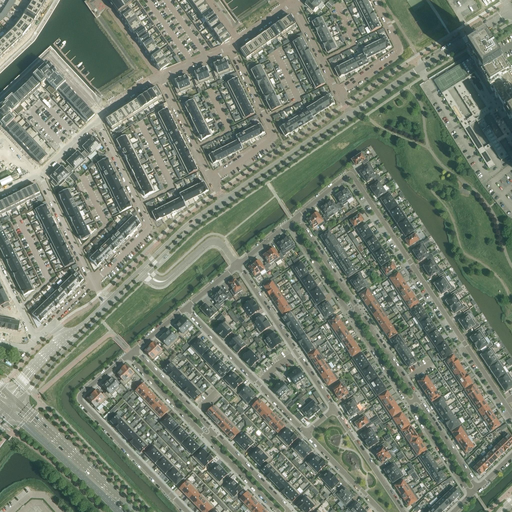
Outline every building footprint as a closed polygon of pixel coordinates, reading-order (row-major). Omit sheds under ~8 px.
[(37,0),(32,0),(31,3),(42,9),(44,4),(37,0)] [(109,0),(114,6),(113,7),(117,14),(118,13),(129,5),(131,4),(128,0),(109,0)] [(202,0),(195,0),(190,4),(193,10),(204,2),(202,0)] [(318,8),(310,0),(305,5),(309,8),(306,10),(311,15),(318,8)] [(204,2),(193,10),(197,15),(207,7),(204,2)] [(362,12),(371,7),(368,2),(359,7),(362,12)] [(31,3),(29,7),(39,13),(42,9),(31,3)] [(129,6),(118,13),(122,17),(132,10),(129,6)] [(29,7),(26,12),(36,18),(39,13),(29,7)] [(207,7),(197,15),(201,20),(203,19),(211,12),(207,7)] [(362,18),(373,12),(371,7),(362,12),(359,13),(362,18)] [(132,10),(122,17),(125,22),(135,14),(132,10)] [(26,12),(23,16),(33,23),(36,18),(26,12)] [(211,12),(203,19),(206,23),(214,17),(211,12)] [(376,17),(373,12),(362,18),(363,18),(366,22),(376,17)] [(135,14),(125,22),(128,26),(138,19),(135,14)] [(289,15),(284,19),(292,30),(291,29),(296,25),(289,15)] [(23,16),(20,21),(30,27),(33,23),(23,16)] [(214,17),(206,23),(209,27),(217,21),(214,17)] [(378,22),(376,17),(366,22),(368,28),(378,22)] [(324,24),(321,18),(312,23),(315,28),(324,24)] [(138,19),(128,26),(131,31),(142,23),(138,19)] [(284,19),(279,22),(287,33),(292,30),(284,19)] [(20,21),(17,25),(26,33),(30,27),(20,21)] [(209,27),(207,29),(211,34),(212,32),(221,26),(217,21),(209,27)] [(279,22),(274,26),(282,37),(287,33),(279,22)] [(381,28),(378,22),(368,28),(371,33),(381,28)] [(142,23),(131,31),(134,35),(143,29),(145,28),(142,23)] [(328,28),(325,23),(324,24),(315,28),(318,33),(328,28)] [(14,29),(22,38),(26,33),(17,25),(14,29)] [(221,26),(212,32),(215,36),(224,30),(221,26)] [(274,26),(269,29),(276,39),(281,36),(282,37),(274,26)] [(330,33),(328,28),(318,33),(320,38),(330,33)] [(14,29),(10,33),(18,42),(22,38),(14,29)] [(143,29),(134,35),(137,40),(146,34),(143,29)] [(269,29),(265,33),(271,43),(276,39),(269,29)] [(224,30),(215,36),(218,40),(226,34),(224,30)] [(10,33),(6,37),(14,45),(18,42),(10,33)] [(218,40),(217,40),(220,46),(224,43),(225,44),(229,42),(228,41),(231,39),(227,33),(226,34),(218,40)] [(265,33),(260,36),(266,46),(267,46),(266,45),(270,42),(271,43),(265,33)] [(323,43),(334,38),(333,38),(330,33),(320,38),(323,43)] [(146,34),(137,40),(140,44),(149,38),(146,34)] [(149,38),(140,44),(144,49),(153,42),(154,41),(151,36),(149,38)] [(260,36),(255,40),(262,51),(263,50),(262,49),(266,46),(260,36)] [(391,48),(385,36),(382,38),(380,39),(386,50),(391,48)] [(6,37),(2,40),(10,49),(14,45),(6,37)] [(54,44),(55,46),(63,39),(61,37),(58,39),(54,44)] [(302,38),(291,43),(294,48),(304,43),(302,38)] [(325,48),(336,43),(334,38),(323,43),(325,48)] [(63,39),(55,46),(57,48),(58,48),(63,44),(66,42),(63,39)] [(386,50),(380,39),(376,41),(377,43),(381,52),(386,50)] [(0,42),(0,46),(6,53),(10,49),(2,40),(0,42)] [(255,40),(250,43),(257,54),(262,51),(255,40)] [(59,49),(59,50),(60,52),(68,45),(66,42),(63,45),(59,49)] [(153,42),(144,49),(147,54),(156,47),(157,47),(153,42)] [(488,42),(478,48),(470,53),(511,119),(511,81),(508,76),(510,76),(488,42)] [(250,43),(245,47),(252,57),(257,54),(250,43)] [(304,43),(294,48),(297,54),(307,48),(304,43)] [(328,54),(339,48),(336,43),(325,48),(328,54)] [(377,43),(372,46),(376,55),(381,52),(377,43)] [(68,45),(60,52),(62,54),(63,54),(68,49),(70,47),(68,45)] [(372,46),(371,45),(366,47),(372,57),(376,55),(372,46)] [(64,54),(63,55),(65,57),(73,50),(71,47),(68,50),(64,54)] [(156,47),(147,54),(150,58),(159,52),(156,47)] [(245,47),(240,50),(246,59),(251,56),(252,58),(252,57),(245,47)] [(372,57),(366,47),(362,49),(369,64),(367,59),(372,57)] [(307,48),(297,54),(299,58),(298,59),(309,54),(307,48)] [(369,64),(362,49),(361,49),(363,54),(359,56),(364,66),(369,64)] [(73,50),(65,57),(67,59),(68,59),(73,55),(75,52),(73,50)] [(159,52),(150,58),(153,62),(162,56),(159,52)] [(68,60),(70,62),(78,55),(76,53),(73,55),(68,60)] [(309,54),(298,59),(301,64),(312,59),(309,54)] [(78,55),(70,62),(72,64),(73,64),(77,61),(80,58),(78,55)] [(162,56),(153,62),(156,66),(165,60),(162,56)] [(364,66),(359,56),(354,58),(355,60),(359,69),(364,66)] [(156,66),(159,71),(162,69),(163,70),(167,69),(166,67),(170,64),(167,58),(165,60),(156,66)] [(73,65),(73,66),(75,68),(82,62),(79,59),(73,65)] [(312,59),(301,64),(303,69),(314,64),(312,59)] [(219,62),(224,74),(233,71),(230,65),(227,66),(225,60),(219,62)] [(354,71),(359,69),(355,60),(350,62),(354,71)] [(82,62),(75,68),(77,70),(78,70),(82,66),(84,64),(82,62)] [(214,64),(213,64),(216,71),(213,72),(216,78),(224,74),(219,62),(214,64)] [(345,64),(344,62),(339,65),(345,76),(350,74),(345,64)] [(350,74),(354,71),(350,62),(345,64),(350,74)] [(44,66),(32,77),(41,86),(46,81),(50,86),(46,90),(52,96),(56,92),(64,84),(65,83),(58,76),(57,77),(55,74),(56,73),(48,64),(45,67),(44,66)] [(314,64),(303,69),(306,75),(317,69),(314,64)] [(79,70),(79,71),(81,74),(87,68),(84,65),(83,67),(79,70)] [(261,65),(251,70),(253,76),(265,70),(264,70),(263,70),(261,65)] [(345,76),(339,65),(337,66),(334,67),(340,78),(345,76)] [(87,68),(81,74),(83,76),(84,76),(88,72),(89,70),(87,68)] [(204,68),(200,70),(205,82),(213,79),(211,73),(208,74),(207,71),(205,68),(204,68)] [(317,69),(306,75),(308,80),(319,74),(317,69)] [(194,73),(195,76),(197,79),(196,79),(194,80),(196,86),(205,82),(200,70),(199,70),(194,73)] [(265,70),(253,76),(256,81),(267,75),(265,70)] [(84,76),(84,77),(86,79),(92,73),(90,71),(88,72),(84,76)] [(92,73),(86,79),(88,82),(89,82),(93,78),(95,76),(92,73)] [(319,74),(308,80),(311,85),(322,79),(319,74)] [(267,75),(256,81),(258,86),(270,80),(267,75)] [(180,78),(185,91),(194,87),(192,81),(189,82),(189,83),(187,79),(186,76),(180,78)] [(33,78),(29,82),(37,90),(42,86),(41,86),(32,77),(33,78)] [(90,82),(89,83),(92,85),(98,80),(95,77),(90,82)] [(175,81),(174,81),(176,84),(177,87),(174,89),(177,94),(185,91),(180,78),(175,80),(175,81)] [(233,80),(225,84),(228,89),(239,84),(236,78),(233,80)] [(322,79),(311,85),(312,85),(314,90),(325,84),(322,79)] [(270,80),(258,86),(261,91),(272,85),(270,80)] [(29,82),(24,86),(33,95),(37,90),(29,82)] [(64,84),(56,92),(60,96),(68,88),(64,84)] [(239,84),(228,89),(230,94),(241,89),(239,84)] [(272,85),(261,91),(263,96),(275,90),(272,85)] [(24,86),(21,89),(29,98),(33,95),(24,86)] [(156,87),(151,90),(158,101),(163,98),(156,87)] [(68,88),(60,96),(63,100),(72,92),(68,88)] [(21,89),(17,93),(25,102),(29,98),(21,89)] [(241,89),(230,94),(233,99),(244,94),(241,89)] [(151,90),(146,94),(153,104),(158,101),(151,90)] [(263,96),(266,101),(276,96),(274,91),(275,91),(275,90),(263,96)] [(72,92),(63,100),(64,99),(68,103),(67,104),(76,96),(72,92)] [(17,93),(12,97),(21,106),(25,102),(17,93)] [(328,93),(323,96),(330,107),(335,104),(328,93)] [(146,94),(141,97),(148,108),(153,104),(146,94)] [(244,94),(233,99),(235,105),(246,99),(244,94)] [(2,105),(0,106),(0,123),(5,129),(6,128),(13,122),(14,120),(10,115),(14,111),(18,115),(24,109),(21,106),(12,97),(11,96),(4,103),(5,104),(3,106),(2,105)] [(76,96),(67,104),(71,108),(80,100),(76,96)] [(276,96),(266,101),(268,106),(280,101),(280,100),(279,101),(276,96)] [(324,99),(320,101),(325,110),(330,107),(323,96),(324,99)] [(141,97),(136,100),(143,111),(148,108),(141,97)] [(195,99),(184,105),(186,110),(197,104),(195,99)] [(246,99),(235,105),(238,110),(249,104),(246,99)] [(80,100),(71,108),(75,112),(83,104),(80,100)] [(136,100),(131,103),(138,114),(143,111),(136,100)] [(280,101),(268,106),(271,112),(282,106),(280,101)] [(320,101),(315,104),(321,113),(325,110),(320,101)] [(131,103),(126,106),(133,117),(138,114),(131,103)] [(83,104),(75,112),(78,116),(87,108),(83,104)] [(197,104),(186,110),(189,115),(200,110),(197,104)] [(249,104),(238,110),(240,115),(251,109),(249,104)] [(315,104),(311,107),(316,115),(321,113),(315,104)] [(126,106),(121,110),(127,119),(128,120),(133,117),(126,106)] [(311,107),(306,109),(307,111),(307,112),(307,111),(311,118),(312,118),(316,115),(311,107)] [(87,108),(78,116),(82,120),(91,112),(87,108)] [(167,109),(157,114),(159,119),(169,114),(167,109)] [(251,109),(240,115),(243,120),(254,115),(251,109)] [(121,110),(116,113),(122,123),(127,119),(121,110)] [(200,110),(189,115),(191,120),(202,115),(200,110)] [(307,111),(302,113),(308,123),(313,120),(312,118),(311,118),(307,111),(307,112),(307,111)] [(91,112),(82,120),(86,124),(94,116),(91,112)] [(301,112),(297,114),(303,126),(308,123),(302,113),(301,112)] [(116,113),(110,116),(118,127),(123,124),(122,123),(116,113)] [(159,119),(158,120),(161,125),(172,119),(169,114),(159,119)] [(297,114),(292,117),(293,119),(299,128),(303,126),(297,114)] [(202,115),(191,120),(194,125),(205,120),(202,115)] [(110,116),(105,120),(112,131),(118,127),(110,116)] [(172,119),(161,125),(163,130),(174,125),(172,119)] [(288,120),(294,131),(299,128),(293,119),(288,121),(288,120)] [(205,120),(194,125),(196,130),(207,125),(205,120)] [(288,120),(283,123),(289,134),(294,131),(288,120)] [(13,122),(6,128),(9,132),(16,126),(13,122)] [(259,123),(254,125),(259,136),(264,133),(259,123)] [(283,123),(278,126),(285,137),(289,134),(283,123)] [(16,126),(9,132),(14,136),(22,128),(18,124),(16,126)] [(174,125),(163,130),(166,135),(177,130),(174,125)] [(207,125),(196,130),(199,135),(199,136),(210,130),(207,125)] [(255,127),(250,130),(254,138),(259,136),(254,125),(255,127)] [(22,128),(14,136),(17,140),(26,132),(22,128)] [(177,130),(166,135),(169,141),(171,139),(180,135),(177,130)] [(210,130),(199,136),(201,141),(211,136),(209,131),(210,130)] [(245,131),(250,141),(254,138),(250,130),(245,132),(245,131)] [(245,131),(240,133),(245,143),(250,141),(245,131)] [(26,132),(17,140),(20,144),(29,136),(26,132)] [(240,135),(236,137),(242,150),(240,145),(245,143),(240,133),(240,134),(240,135)] [(127,135),(116,140),(119,145),(130,140),(127,135)] [(180,135),(171,139),(173,144),(182,140),(180,135)] [(29,136),(20,144),(24,148),(33,140),(29,136)] [(89,141),(88,142),(95,150),(101,145),(98,142),(99,141),(96,139),(96,140),(93,137),(89,141)] [(236,139),(232,141),(237,152),(242,150),(236,137),(235,137),(236,139)] [(33,140),(24,148),(28,152),(37,144),(33,140)] [(130,140),(119,145),(121,151),(132,145),(130,140)] [(173,144),(171,145),(174,150),(184,145),(182,140),(173,144)] [(232,141),(227,144),(232,155),(233,155),(237,152),(232,141)] [(86,143),(82,147),(85,151),(83,153),(88,157),(91,160),(97,154),(95,152),(96,151),(95,150),(88,142),(86,143)] [(37,144),(28,152),(31,156),(40,147),(37,144)] [(227,145),(223,147),(228,157),(232,155),(227,144),(227,145)] [(132,145),(121,151),(124,156),(135,150),(132,145)] [(184,145),(174,150),(176,156),(187,150),(184,145)] [(40,147),(31,156),(35,159),(44,151),(40,147)] [(223,148),(218,151),(223,160),(228,157),(223,147),(222,147),(223,148)] [(135,150),(124,156),(127,161),(137,156),(135,150)] [(187,150),(176,156),(179,161),(190,155),(187,150)] [(44,151),(35,159),(39,164),(48,155),(44,151)] [(214,153),(218,162),(223,160),(218,151),(214,153)] [(73,156),(72,157),(80,166),(86,161),(85,160),(88,157),(83,153),(80,155),(77,152),(73,156)] [(214,153),(208,156),(213,165),(213,164),(218,162),(214,153)] [(361,154),(352,161),(356,166),(359,164),(362,163),(364,165),(369,162),(367,159),(365,160),(361,154)] [(101,162),(96,164),(98,169),(109,163),(107,159),(105,155),(99,158),(101,162)] [(190,155),(179,161),(181,166),(192,161),(190,155)] [(137,156),(127,161),(129,166),(138,162),(140,161),(137,156)] [(70,158),(66,162),(69,166),(67,168),(71,172),(74,170),(75,171),(80,166),(72,157),(71,158),(70,158)] [(192,161),(181,166),(184,171),(186,170),(195,166),(192,161)] [(138,162),(129,166),(131,171),(140,167),(138,162)] [(109,163),(98,169),(100,174),(112,168),(109,163)] [(366,169),(360,173),(364,178),(363,178),(374,171),(371,166),(370,163),(364,166),(366,169)] [(140,167),(131,171),(134,176),(145,171),(142,165),(140,167)] [(195,166),(186,170),(189,175),(197,171),(195,166)] [(57,171),(56,172),(65,181),(72,174),(71,172),(67,168),(64,170),(61,167),(57,171)] [(100,174),(102,179),(114,173),(112,168),(100,174)] [(145,171),(134,176),(137,181),(147,176),(145,171)] [(374,171),(363,178),(364,178),(365,181),(366,182),(366,181),(367,183),(373,179),(375,182),(380,178),(378,175),(378,176),(374,171)] [(55,173),(50,177),(53,180),(51,183),(55,187),(58,185),(59,187),(65,181),(56,172),(54,173),(55,173)] [(114,173),(102,179),(105,184),(117,178),(114,173)] [(147,176),(137,181),(139,187),(150,181),(147,176)] [(117,178),(105,184),(107,189),(119,183),(117,178)] [(380,178),(375,182),(376,184),(371,188),(374,193),(374,194),(383,188),(379,183),(382,181),(380,178)] [(150,181),(139,187),(142,192),(153,186),(150,181)] [(119,183),(107,189),(108,189),(110,193),(121,188),(119,183)] [(198,183),(192,185),(193,188),(198,196),(203,194),(199,185),(198,183)] [(204,183),(199,185),(203,194),(208,191),(204,183)] [(35,185),(30,188),(35,198),(40,196),(35,185)] [(153,186),(142,192),(144,197),(153,193),(155,191),(153,186)] [(383,188),(374,194),(376,197),(377,197),(378,199),(384,194),(386,197),(390,194),(391,194),(386,186),(383,188)] [(30,188),(25,190),(30,200),(30,201),(35,198),(30,188)] [(110,193),(110,194),(112,198),(124,192),(121,188),(110,193)] [(188,188),(183,190),(188,201),(194,199),(189,190),(188,188)] [(193,188),(189,190),(194,199),(198,196),(193,188)] [(69,189),(58,195),(60,199),(71,193),(69,189)] [(342,193),(347,201),(353,198),(351,195),(349,192),(349,191),(348,192),(347,189),(342,193)] [(25,190),(21,192),(26,202),(30,200),(25,190)] [(183,190),(178,193),(180,196),(185,207),(186,207),(184,203),(188,201),(183,190)] [(21,192),(16,195),(21,205),(26,203),(26,202),(21,192)] [(124,192),(112,198),(112,199),(114,198),(116,202),(126,197),(124,192)] [(338,195),(336,196),(341,202),(338,204),(341,210),(344,207),(343,206),(348,203),(347,201),(342,193),(342,192),(341,193),(338,194),(338,195)] [(71,193),(60,199),(62,204),(72,199),(70,195),(71,194),(71,193)] [(390,194),(386,197),(381,200),(383,203),(383,204),(383,203),(385,206),(394,201),(390,194)] [(16,195),(11,197),(16,208),(21,205),(16,195)] [(180,196),(175,199),(180,210),(185,207),(180,196)] [(11,197),(6,200),(11,210),(16,208),(11,197)] [(126,197),(116,202),(119,207),(129,202),(126,197)] [(72,199),(62,204),(64,208),(74,203),(72,199)] [(175,199),(170,201),(176,212),(180,210),(175,199)] [(6,200),(1,202),(6,213),(11,210),(6,200)] [(170,201),(165,203),(171,214),(176,212),(170,201)] [(327,205),(334,215),(339,212),(341,214),(343,213),(341,210),(338,204),(335,206),(332,201),(327,205)] [(394,201),(385,206),(387,210),(388,210),(389,212),(389,213),(400,206),(399,206),(398,207),(394,201)] [(119,207),(117,208),(119,213),(131,207),(129,202),(119,207)] [(74,203),(64,208),(67,213),(76,208),(74,203)] [(165,203),(160,206),(166,217),(171,214),(165,203)] [(323,207),(322,208),(326,214),(323,216),(324,218),(327,222),(330,219),(329,219),(334,215),(327,205),(327,204),(326,205),(324,206),(323,207)] [(38,208),(34,211),(36,216),(38,215),(48,210),(45,205),(42,207),(40,208),(38,208)] [(160,206),(156,208),(161,219),(166,217),(160,206)] [(400,206),(389,213),(390,213),(391,215),(391,216),(393,219),(404,212),(400,206)] [(76,208),(67,213),(69,217),(80,212),(78,207),(76,208)] [(156,208),(151,211),(156,222),(161,219),(156,208)] [(48,210),(38,215),(40,219),(50,215),(48,210)] [(80,212),(69,217),(71,222),(81,217),(79,213),(81,212),(80,212)] [(404,212),(393,219),(395,222),(396,222),(397,224),(397,225),(406,219),(402,213),(404,212)] [(318,213),(313,217),(318,225),(318,226),(320,228),(325,224),(325,225),(328,223),(327,222),(324,218),(322,219),(318,213)] [(40,219),(38,220),(41,226),(43,225),(53,220),(50,215),(40,219)] [(131,215),(128,219),(137,228),(141,225),(138,222),(139,221),(136,219),(131,215)] [(360,215),(351,221),(354,227),(352,228),(355,231),(357,230),(360,228),(358,225),(361,223),(360,223),(364,221),(360,215)] [(308,219),(307,220),(309,223),(311,226),(313,229),(318,226),(318,225),(313,217),(312,217),(311,216),(308,219)] [(81,217),(71,222),(74,227),(83,222),(81,217)] [(128,219),(124,223),(133,232),(137,228),(128,219)] [(406,219),(397,225),(398,225),(402,231),(410,225),(406,219)] [(53,220),(43,225),(45,229),(55,224),(53,220)] [(83,222),(74,227),(76,231),(86,226),(83,222)] [(124,223),(119,227),(120,227),(129,236),(133,232),(124,223)] [(55,224),(45,229),(47,234),(57,229),(55,224)] [(367,226),(366,224),(360,228),(357,230),(361,236),(370,230),(368,227),(367,226)] [(410,225),(402,231),(406,237),(410,234),(414,231),(410,225)] [(86,226),(76,231),(78,236),(88,231),(86,226)] [(120,227),(116,230),(125,240),(129,236),(120,227)] [(47,234),(45,235),(48,240),(50,239),(60,234),(57,229),(47,234)] [(116,230),(112,234),(121,244),(125,240),(116,230)] [(372,233),(370,230),(361,236),(365,242),(374,236),(372,234),(372,233)] [(88,231),(78,236),(81,241),(90,236),(88,231)] [(415,231),(414,231),(410,234),(412,237),(409,239),(406,241),(410,247),(419,240),(415,235),(417,234),(415,231)] [(322,236),(321,237),(323,240),(324,242),(334,235),(332,236),(329,232),(328,233),(322,236)] [(60,234),(50,239),(52,244),(62,239),(60,234)] [(112,234),(108,238),(117,248),(121,244),(112,234)] [(6,236),(0,238),(0,245),(8,241),(10,240),(8,235),(6,236)] [(334,235),(324,242),(325,244),(327,246),(337,240),(334,235)] [(375,236),(374,236),(365,242),(369,248),(378,242),(376,239),(376,238),(375,238),(374,236),(375,236)] [(284,240),(283,241),(291,251),(296,248),(293,243),(293,242),(293,243),(291,240),(291,239),(290,240),(289,237),(284,240)] [(108,238),(104,242),(113,252),(117,248),(108,238)] [(52,244),(50,245),(53,250),(64,244),(62,239),(52,244)] [(280,243),(278,244),(282,250),(280,252),(281,254),(283,257),(286,255),(286,254),(291,251),(283,241),(284,240),(283,240),(283,241),(280,242),(280,243)] [(337,240),(327,246),(329,249),(330,251),(340,244),(337,240)] [(8,241),(0,245),(0,249),(0,250),(10,245),(8,241)] [(104,242),(100,246),(109,256),(113,252),(104,242)] [(369,248),(373,254),(382,248),(380,246),(381,246),(380,245),(378,242),(369,248)] [(413,252),(417,257),(427,250),(424,245),(423,242),(417,245),(419,248),(413,252)] [(64,244),(53,250),(55,255),(67,249),(64,244)] [(340,244),(330,251),(331,253),(333,255),(343,249),(340,244)] [(10,245),(0,250),(3,255),(12,250),(10,245)] [(100,246),(95,250),(97,252),(105,259),(109,256),(100,246)] [(373,254),(371,255),(375,262),(377,260),(386,254),(384,251),(384,250),(383,251),(382,249),(383,248),(382,248),(373,254)] [(67,249),(55,255),(58,260),(58,259),(69,254),(67,249)] [(274,249),(269,252),(276,263),(281,260),(281,261),(284,259),(283,257),(281,254),(278,255),(274,249)] [(343,249),(333,255),(336,260),(346,253),(343,249)] [(12,250),(3,255),(5,259),(15,254),(12,250)] [(417,257),(416,257),(417,258),(418,260),(419,261),(420,262),(426,258),(428,261),(433,258),(433,257),(431,254),(430,255),(427,250),(417,257)] [(97,252),(93,255),(101,263),(105,259),(97,252)] [(269,252),(264,256),(266,259),(267,262),(268,262),(265,264),(266,265),(268,269),(272,267),(270,265),(275,262),(276,264),(276,263),(269,252)] [(15,254),(5,259),(7,264),(19,259),(19,258),(17,253),(15,254)] [(346,253),(336,260),(339,264),(347,259),(349,258),(346,253)] [(69,254),(58,259),(60,264),(62,263),(72,259),(69,254)] [(388,257),(386,254),(377,260),(381,266),(390,261),(389,258),(388,257)] [(93,255),(89,259),(92,262),(91,263),(94,265),(97,267),(101,263),(93,255)] [(424,267),(427,272),(427,273),(438,265),(434,261),(435,260),(433,258),(428,261),(429,263),(424,267)] [(19,259),(7,264),(10,269),(19,264),(21,263),(19,259)] [(72,259),(62,263),(65,268),(74,263),(72,259)] [(347,259),(339,264),(340,266),(342,269),(350,264),(350,263),(347,259)] [(259,261),(254,264),(262,276),(267,273),(270,271),(268,269),(266,265),(264,267),(259,261)] [(350,264),(342,269),(344,272),(345,273),(355,267),(352,262),(350,263),(350,264)] [(303,265),(301,263),(293,269),(297,275),(306,269),(304,266),(303,265)] [(386,267),(381,271),(384,277),(385,276),(387,279),(392,275),(391,273),(393,271),(396,269),(394,267),(395,266),(393,263),(392,263),(389,265),(388,264),(385,266),(386,267)] [(19,264),(10,269),(12,273),(22,268),(19,264)] [(250,267),(249,268),(256,279),(262,276),(254,264),(253,265),(253,264),(249,266),(250,267)] [(427,272),(427,273),(429,276),(430,276),(431,278),(437,274),(439,276),(444,273),(442,270),(441,270),(438,265),(427,273),(427,272)] [(355,267),(345,273),(346,275),(348,278),(358,271),(355,267)] [(22,268),(12,273),(14,278),(24,273),(22,268)] [(308,272),(306,269),(297,275),(301,281),(310,275),(310,274),(309,275),(308,273),(308,272)] [(75,271),(70,275),(72,277),(79,284),(84,280),(81,278),(82,277),(79,275),(76,272),(75,271)] [(357,278),(351,282),(354,287),(363,282),(365,280),(362,275),(360,272),(355,276),(357,278)] [(24,273),(14,278),(16,282),(26,277),(24,273)] [(399,273),(388,280),(392,286),(402,278),(399,273)] [(441,280),(434,284),(438,290),(449,283),(446,278),(447,277),(445,274),(439,277),(441,280)] [(310,275),(301,281),(305,287),(314,281),(312,278),(311,277),(310,275)] [(26,277),(16,282),(19,287),(30,281),(31,281),(28,276),(26,277)] [(72,277),(68,280),(76,288),(79,284),(72,277)] [(402,278),(392,286),(395,290),(406,283),(402,278)] [(234,279),(231,282),(229,284),(232,287),(233,290),(231,291),(231,292),(234,297),(237,295),(242,291),(235,280),(234,279)] [(68,280),(64,284),(72,292),(76,288),(68,280)] [(30,281),(19,287),(21,292),(32,286),(30,281)] [(266,287),(264,287),(267,291),(267,292),(277,285),(274,281),(271,283),(266,287)] [(314,281),(305,287),(309,293),(318,287),(316,285),(316,284),(314,281)] [(63,282),(58,286),(68,296),(72,292),(64,284),(63,282)] [(354,287),(354,288),(356,290),(356,291),(357,291),(358,292),(364,288),(366,291),(370,289),(371,288),(369,284),(366,286),(363,282),(354,287)] [(406,283),(395,290),(398,295),(409,288),(406,283)] [(449,283),(438,290),(440,294),(440,293),(442,295),(448,291),(450,293),(455,290),(453,287),(452,287),(449,283)] [(277,285),(267,292),(270,296),(280,289),(277,285)] [(32,286),(21,292),(23,296),(33,291),(35,290),(32,286)] [(58,286),(54,290),(63,300),(68,296),(58,286)] [(318,287),(309,293),(313,299),(322,293),(320,290),(319,289),(318,287)] [(409,288),(398,295),(402,300),(412,293),(412,294),(413,293),(411,290),(410,291),(409,288)] [(280,289),(270,296),(272,300),(280,294),(278,291),(280,289)] [(366,291),(360,295),(363,299),(373,293),(370,289),(366,291)] [(54,290),(50,295),(51,296),(59,304),(63,300),(54,290)] [(217,294),(224,302),(229,298),(230,300),(233,299),(230,293),(227,295),(222,290),(218,294),(217,294)] [(453,297),(446,302),(449,306),(450,308),(459,302),(455,296),(458,294),(456,291),(451,295),(453,297)] [(322,293),(313,299),(311,300),(315,307),(320,304),(326,300),(324,297),(325,297),(324,296),(322,293)] [(375,297),(373,293),(363,299),(365,303),(375,297)] [(412,293),(402,300),(405,305),(416,298),(412,294),(412,293)] [(215,306),(219,311),(222,308),(221,307),(225,303),(224,302),(217,294),(214,296),(214,297),(213,298),(217,304),(215,306)] [(280,294),(272,300),(275,304),(285,297),(283,298),(280,294)] [(51,296),(48,300),(55,308),(59,304),(51,296)] [(6,297),(0,300),(0,306),(0,307),(2,306),(4,309),(9,306),(8,303),(9,302),(6,297)] [(285,297),(275,304),(278,308),(288,301),(285,297)] [(375,297),(365,303),(368,307),(378,301),(375,297)] [(416,298),(405,305),(408,311),(419,304),(416,298)] [(48,300),(44,303),(52,311),(55,308),(48,300)] [(246,313),(257,306),(253,301),(243,308),(246,313)] [(288,301),(278,308),(280,312),(288,306),(286,303),(288,301)] [(378,301),(368,307),(371,311),(381,305),(378,301)] [(42,302),(38,306),(48,315),(52,311),(44,303),(42,302)] [(315,307),(317,310),(321,315),(331,307),(331,308),(332,307),(331,307),(330,304),(329,304),(328,302),(322,306),(320,304),(315,307)] [(459,302),(450,308),(452,310),(455,314),(461,310),(463,313),(468,309),(466,306),(463,308),(459,302)] [(211,310),(206,304),(205,305),(201,308),(201,309),(202,311),(202,312),(206,316),(206,315),(210,319),(215,315),(218,312),(213,308),(211,310)] [(288,306),(280,312),(283,316),(291,310),(294,309),(291,305),(288,306)] [(381,305),(371,311),(373,315),(383,309),(381,305)] [(420,305),(410,312),(414,318),(424,311),(422,308),(420,305)] [(38,306),(34,310),(35,310),(44,319),(48,315),(38,306)] [(257,306),(246,313),(250,318),(260,311),(257,306)] [(331,307),(321,315),(324,319),(324,320),(325,322),(331,319),(329,317),(335,313),(331,308),(331,307)] [(383,309),(373,315),(376,319),(386,313),(383,309)] [(35,310),(31,314),(35,318),(34,318),(37,321),(37,320),(40,323),(44,319),(35,310)] [(414,318),(416,317),(419,323),(429,317),(428,317),(427,315),(426,314),(424,311),(414,318)] [(466,317),(459,321),(462,326),(462,327),(474,319),(475,319),(471,314),(469,311),(464,314),(466,317)] [(293,312),(283,318),(286,323),(285,323),(286,323),(296,316),(293,312)] [(386,313),(376,319),(379,323),(387,318),(389,316),(386,312),(386,313)] [(296,316),(286,323),(289,328),(297,323),(297,322),(299,321),(296,316)] [(256,330),(268,322),(264,317),(254,324),(257,329),(256,329),(256,330)] [(337,317),(327,324),(330,329),(341,322),(337,317)] [(429,317),(419,323),(424,329),(432,324),(430,320),(428,318),(429,317)] [(188,330),(193,326),(185,318),(180,322),(188,330)] [(389,322),(387,318),(379,323),(381,327),(389,322)] [(474,319),(462,327),(465,330),(466,332),(473,327),(475,330),(480,326),(478,323),(477,324),(474,319)] [(14,321),(12,331),(18,332),(18,331),(23,329),(20,322),(14,321)] [(220,335),(230,326),(226,321),(216,331),(220,335)] [(176,326),(176,327),(180,332),(178,334),(179,335),(182,338),(183,339),(190,332),(188,330),(180,322),(179,323),(178,323),(176,325),(176,326)] [(268,322),(256,330),(260,335),(271,327),(268,322)] [(341,322),(330,329),(334,334),(344,327),(341,322)] [(381,327),(382,329),(383,329),(384,331),(392,326),(389,322),(381,327)] [(300,327),(297,323),(289,328),(290,330),(291,331),(292,332),(300,327)] [(432,324),(424,329),(427,335),(425,337),(426,337),(437,329),(436,329),(435,327),(434,326),(434,327),(432,324)] [(230,326),(220,335),(224,340),(234,330),(230,326)] [(392,326),(384,331),(387,335),(395,330),(394,330),(392,326)] [(300,327),(292,332),(295,337),(303,331),(300,327)] [(344,327),(334,334),(337,339),(348,332),(344,327)] [(395,330),(387,335),(389,339),(399,333),(396,328),(394,330),(395,330)] [(477,334),(471,339),(473,343),(474,344),(474,343),(475,345),(486,338),(482,332),(483,331),(481,328),(476,331),(477,334)] [(437,329),(426,337),(430,343),(440,336),(438,333),(439,332),(438,332),(437,330),(437,329)] [(165,334),(175,345),(182,338),(179,335),(178,334),(177,333),(174,335),(169,330),(165,334)] [(303,331),(295,337),(296,339),(297,340),(298,341),(306,336),(303,331)] [(348,332),(337,339),(340,344),(343,343),(342,342),(351,337),(348,332)] [(267,346),(279,338),(275,333),(264,341),(267,346)] [(161,338),(160,339),(165,344),(163,347),(168,351),(175,345),(165,334),(161,338)] [(298,341),(297,341),(301,346),(309,340),(311,339),(308,334),(306,336),(298,341)] [(400,334),(390,341),(393,345),(393,346),(403,339),(400,334)] [(239,336),(230,345),(234,349),(243,341),(239,336)] [(440,336),(430,343),(434,349),(445,341),(444,341),(443,339),(442,339),(440,336)] [(351,337),(342,342),(343,343),(346,347),(354,342),(355,342),(353,339),(352,339),(351,337)] [(279,338),(267,346),(268,346),(272,350),(282,343),(279,338)] [(486,338),(475,345),(476,346),(476,347),(479,351),(486,347),(488,349),(493,346),(491,343),(488,345),(484,339),(486,338)] [(205,345),(202,342),(201,341),(199,339),(190,348),(195,354),(205,345)] [(403,339),(393,346),(396,350),(404,345),(406,343),(403,339)] [(309,340),(301,346),(304,350),(314,343),(312,345),(309,340)] [(243,341),(234,349),(238,354),(247,345),(243,341)] [(434,349),(436,348),(440,353),(438,355),(449,348),(446,345),(447,345),(446,344),(445,342),(445,341),(434,349)] [(354,342),(346,347),(349,352),(358,347),(354,342)] [(154,343),(150,347),(159,357),(164,353),(154,343)] [(314,343),(304,350),(307,355),(317,348),(314,343)] [(205,345),(195,354),(200,359),(202,357),(210,350),(210,349),(209,350),(208,348),(207,347),(205,345)] [(404,345),(396,350),(397,350),(400,355),(407,349),(404,345)] [(147,350),(145,352),(154,361),(158,356),(159,357),(150,347),(149,348),(148,347),(146,349),(147,350)] [(358,347),(349,352),(353,358),(361,352),(358,347)] [(407,349),(400,355),(403,359),(410,354),(412,352),(409,348),(407,349)] [(449,348),(438,355),(442,361),(453,354),(451,352),(451,351),(449,348)] [(322,354),(319,349),(308,356),(311,361),(322,354)] [(492,349),(481,356),(483,358),(483,359),(485,362),(496,355),(492,349)] [(202,357),(207,363),(215,355),(210,350),(202,357)] [(243,359),(247,363),(255,355),(251,351),(243,359)] [(362,353),(351,361),(355,367),(366,360),(364,357),(364,356),(362,353)] [(325,359),(322,354),(311,361),(315,366),(325,359)] [(410,354),(403,359),(406,364),(416,357),(415,357),(413,358),(410,354)] [(210,369),(220,360),(219,360),(218,359),(218,358),(217,358),(215,355),(207,363),(205,364),(210,369)] [(251,368),(260,360),(255,355),(247,363),(251,368)] [(496,355),(485,362),(487,365),(488,366),(489,368),(489,369),(500,361),(498,362),(495,356),(496,355)] [(454,356),(444,362),(447,366),(457,360),(457,359),(456,360),(454,356)] [(416,357),(406,364),(409,368),(419,362),(416,357)] [(329,364),(327,365),(323,361),(325,359),(315,366),(318,371),(329,364)] [(220,360),(210,369),(215,375),(225,366),(222,363),(222,362),(220,361),(220,360)] [(366,360),(355,367),(359,373),(371,365),(370,365),(369,363),(368,363),(366,360)] [(457,360),(447,366),(449,370),(459,364),(457,360)] [(500,361),(489,369),(490,368),(491,370),(491,371),(493,374),(504,367),(500,361)] [(168,374),(177,366),(173,362),(164,370),(168,374)] [(318,371),(320,373),(319,374),(320,374),(321,376),(321,377),(322,377),(330,371),(332,369),(329,364),(318,371)] [(459,364),(449,370),(452,374),(462,368),(459,364)] [(371,365),(359,373),(364,379),(374,372),(372,369),(372,368),(370,366),(371,366),(371,365)] [(135,375),(127,366),(126,366),(122,370),(132,380),(131,379),(135,375)] [(172,378),(181,370),(179,371),(175,368),(177,366),(168,374),(172,378)] [(227,368),(225,366),(215,375),(216,375),(216,374),(222,379),(230,371),(228,369),(227,368)] [(504,367),(493,374),(495,377),(496,378),(497,380),(497,381),(508,373),(506,374),(503,369),(505,367),(504,367)] [(462,368),(452,374),(455,378),(465,372),(462,368)] [(294,372),(301,383),(306,379),(299,369),(294,372)] [(132,380),(122,370),(121,371),(121,370),(118,373),(118,374),(117,374),(122,379),(120,382),(125,387),(132,380)] [(176,382),(185,374),(181,370),(172,378),(172,379),(172,378),(176,382)] [(335,374),(333,375),(330,371),(322,377),(325,381),(335,374)] [(301,383),(294,372),(289,376),(296,386),(301,383)] [(374,372),(364,379),(368,385),(379,377),(378,377),(377,376),(377,375),(376,375),(374,372)] [(465,372),(455,378),(457,382),(467,376),(467,375),(465,372)] [(238,378),(234,373),(229,378),(227,376),(222,380),(229,387),(238,378)] [(511,378),(508,373),(497,381),(498,381),(499,383),(499,384),(499,383),(502,387),(511,379),(511,378)] [(180,386),(188,378),(185,374),(176,382),(180,386)] [(325,381),(328,386),(339,379),(335,374),(325,381)] [(429,375),(418,382),(422,388),(432,380),(429,375)] [(467,376),(457,382),(460,386),(470,380),(467,376)] [(379,377),(368,385),(370,384),(374,390),(372,391),(382,384),(380,381),(381,381),(380,380),(379,378),(379,377)] [(121,388),(111,378),(107,382),(116,392),(121,388)] [(183,390),(192,382),(192,381),(190,383),(187,379),(188,378),(180,386),(183,390)] [(239,378),(238,378),(229,387),(235,394),(240,390),(238,387),(243,382),(242,382),(239,378)] [(511,379),(502,387),(504,390),(503,390),(504,390),(506,393),(511,388),(511,379)] [(336,395),(345,389),(342,384),(344,382),(343,380),(337,383),(339,385),(333,390),(336,395)] [(432,380),(422,388),(423,390),(423,391),(424,392),(425,393),(435,385),(432,380)] [(470,380),(460,386),(463,390),(473,384),(470,380)] [(116,392),(107,382),(103,386),(102,387),(104,389),(108,392),(105,395),(108,398),(109,399),(112,396),(112,395),(115,392),(116,393),(116,392)] [(187,394),(196,385),(192,382),(183,390),(187,394)] [(277,386),(287,396),(291,392),(282,382),(277,386)] [(382,384),(372,391),(376,397),(387,390),(385,388),(385,387),(384,387),(382,384)] [(139,398),(148,389),(144,385),(135,393),(139,398)] [(191,398),(200,389),(198,387),(196,385),(187,394),(191,398)] [(435,385),(425,393),(428,398),(437,392),(434,387),(436,386),(435,385)] [(474,385),(463,392),(467,398),(477,390),(474,385)] [(287,396),(277,386),(273,390),(282,399),(286,395),(287,396)] [(240,390),(235,394),(238,397),(240,396),(244,400),(243,400),(243,401),(252,392),(249,388),(248,388),(248,387),(243,392),(240,390)] [(347,389),(346,388),(336,395),(340,400),(343,398),(346,396),(347,399),(353,395),(351,392),(350,393),(347,389)] [(143,402),(152,393),(148,389),(139,398),(140,397),(144,401),(143,402)] [(195,402),(203,393),(200,389),(191,398),(195,402)] [(477,390),(467,398),(470,403),(481,395),(480,395),(477,390)] [(102,396),(96,391),(95,391),(92,395),(101,405),(108,398),(105,395),(104,394),(102,396)] [(253,392),(252,392),(243,401),(247,405),(256,396),(252,392),(253,392)] [(388,392),(377,399),(381,404),(391,397),(388,392)] [(437,392),(428,398),(432,403),(440,397),(437,392)] [(147,407),(156,398),(155,396),(154,395),(153,394),(152,393),(143,402),(147,407)] [(88,398),(87,399),(97,409),(99,411),(103,407),(101,405),(92,395),(91,396),(90,395),(87,398),(88,398)] [(481,395),(470,403),(473,408),(484,400),(482,398),(483,398),(482,397),(481,396),(481,395)] [(358,405),(355,400),(356,400),(354,397),(349,401),(350,403),(344,407),(348,412),(347,412),(348,413),(358,405)] [(391,397),(381,404),(384,409),(395,402),(395,401),(394,402),(391,397)] [(444,397),(433,404),(436,409),(447,401),(444,397)] [(151,411),(161,402),(160,402),(156,398),(147,407),(151,411)] [(255,414),(265,405),(260,400),(252,408),(256,412),(255,413),(255,414)] [(306,405),(315,415),(317,413),(321,410),(312,400),(306,405)] [(484,400),(473,408),(477,413),(487,405),(484,400)] [(447,401),(436,409),(439,413),(448,407),(445,403),(447,402),(447,401)] [(156,415),(165,406),(163,405),(163,404),(162,404),(161,402),(151,411),(156,415)] [(395,402),(384,409),(387,414),(398,407),(396,405),(397,404),(396,404),(395,402)] [(211,418),(220,410),(216,405),(207,414),(211,418)] [(265,405),(255,414),(260,418),(269,409),(268,409),(265,405)] [(315,415),(306,405),(301,409),(309,419),(313,416),(315,415)] [(348,413),(350,415),(350,416),(351,417),(358,413),(359,416),(365,413),(363,409),(360,411),(357,407),(359,405),(358,405),(348,413)] [(477,413),(479,411),(482,416),(490,410),(487,405),(477,413)] [(164,416),(169,411),(165,406),(156,415),(160,420),(164,416)] [(398,407),(387,414),(391,419),(401,412),(398,407)] [(448,407),(439,413),(442,418),(451,412),(448,407)] [(264,422),(273,413),(271,412),(271,411),(269,409),(260,418),(261,416),(265,420),(263,422),(264,422)] [(215,423),(224,414),(220,410),(211,418),(213,420),(212,421),(215,423)] [(490,410),(482,416),(485,421),(494,415),(490,410)] [(304,418),(299,412),(295,416),(301,421),(304,418)] [(451,412),(442,418),(445,422),(454,416),(451,412)] [(273,413),(264,422),(268,426),(277,417),(273,413)] [(402,413),(394,419),(398,426),(406,420),(404,417),(405,417),(404,416),(402,413)] [(114,426),(123,418),(123,417),(122,418),(118,414),(110,422),(114,426)] [(219,427),(228,418),(224,414),(215,423),(219,427)] [(494,415),(485,421),(489,426),(486,427),(487,427),(497,420),(496,418),(496,417),(495,417),(495,416),(494,415)] [(165,430),(174,421),(172,419),(171,418),(169,416),(165,420),(161,424),(166,429),(165,430)] [(365,417),(356,424),(356,425),(359,429),(363,427),(365,426),(367,428),(374,423),(380,420),(378,417),(370,422),(367,416),(365,417)] [(454,416),(445,422),(448,427),(457,421),(454,416)] [(277,417),(268,426),(272,431),(281,422),(279,420),(280,420),(277,417)] [(118,430),(126,422),(123,418),(114,426),(118,430)] [(223,432),(233,423),(228,418),(219,427),(221,429),(223,432)] [(457,421),(448,427),(451,432),(462,424),(459,419),(457,421)] [(406,420),(398,426),(402,431),(400,433),(411,425),(410,425),(409,424),(409,423),(408,423),(406,420)] [(497,420),(487,427),(490,433),(501,426),(497,420)] [(170,436),(180,426),(179,426),(177,425),(178,425),(177,424),(174,421),(165,430),(170,436)] [(122,434),(130,425),(126,422),(118,430),(122,434)] [(281,422),(272,431),(274,429),(278,434),(285,426),(281,422)] [(228,436),(237,427),(233,423),(223,432),(224,432),(228,436)] [(125,438),(134,429),(130,425),(122,434),(125,438)] [(411,425),(400,433),(404,439),(415,432),(413,429),(412,428),(411,426),(411,425)] [(175,441),(184,432),(182,429),(181,428),(181,429),(180,427),(180,426),(170,436),(175,441)] [(463,426),(452,433),(455,438),(466,431),(463,426)] [(232,440),(241,431),(237,427),(228,436),(232,440)] [(364,440),(365,442),(376,435),(372,429),(361,436),(364,440)] [(283,444),(293,434),(289,430),(283,435),(281,432),(276,437),(283,444)] [(129,441),(129,442),(136,435),(132,431),(125,438),(129,441)] [(466,431),(455,438),(457,440),(456,441),(457,441),(458,443),(469,436),(466,431)] [(189,437),(190,437),(190,436),(189,437),(188,435),(187,434),(187,435),(184,432),(175,441),(180,446),(182,444),(189,437)] [(415,432),(404,439),(406,438),(410,444),(419,438),(419,437),(418,438),(417,436),(417,435),(415,432)] [(247,433),(237,443),(241,447),(251,437),(247,433)] [(507,433),(503,437),(511,445),(511,437),(511,436),(511,437),(507,433)] [(133,446),(141,437),(140,438),(137,434),(136,435),(129,442),(133,446)] [(293,434),(283,444),(287,448),(297,439),(297,438),(293,434)] [(376,435),(365,442),(367,444),(370,448),(378,443),(374,436),(376,435)] [(469,436),(458,443),(459,444),(459,443),(462,448),(471,442),(467,438),(469,436)] [(137,449),(145,441),(141,437),(133,446),(137,449)] [(187,450),(194,442),(189,437),(182,444),(187,450)] [(251,437),(241,447),(245,451),(246,452),(251,447),(253,449),(258,444),(251,437)] [(505,439),(502,442),(508,449),(511,445),(503,437),(505,439)] [(419,438),(410,444),(414,450),(412,451),(423,444),(421,441),(420,440),(419,438)] [(141,453),(149,445),(148,444),(145,441),(137,449),(141,453)] [(194,442),(187,450),(192,455),(200,448),(194,442)] [(298,456),(308,447),(305,443),(304,443),(304,442),(298,447),(296,445),(291,449),(298,456)] [(471,442),(462,448),(466,453),(468,452),(469,453),(472,450),(471,449),(474,448),(471,442)] [(502,442),(498,445),(505,452),(508,449),(502,442)] [(375,453),(379,458),(390,451),(389,451),(387,452),(385,449),(387,448),(388,448),(385,443),(380,447),(382,449),(375,453)] [(423,444),(412,451),(416,457),(427,450),(425,448),(425,447),(423,444)] [(155,445),(146,454),(148,456),(147,456),(148,457),(148,456),(151,459),(160,450),(155,445)] [(493,447),(501,455),(505,452),(498,445),(495,448),(493,447)] [(257,453),(252,458),(256,462),(255,462),(256,462),(266,453),(259,446),(254,450),(257,453)] [(308,447),(298,456),(302,461),(312,451),(308,447)] [(493,447),(489,450),(498,459),(501,455),(493,447)] [(160,450),(151,459),(153,462),(154,463),(154,462),(156,464),(155,464),(156,465),(165,455),(160,450)] [(197,453),(192,458),(194,460),(199,465),(209,455),(204,450),(199,456),(197,453)] [(486,453),(494,462),(498,459),(489,450),(491,452),(488,455),(486,453)] [(393,456),(390,451),(379,458),(382,464),(385,462),(388,460),(390,463),(395,459),(393,456)] [(428,452),(418,458),(421,463),(431,456),(428,452)] [(266,453),(256,462),(259,466),(260,467),(265,462),(268,464),(273,460),(266,453)] [(486,453),(483,457),(491,465),(494,462),(486,453)] [(165,455),(156,465),(158,466),(158,467),(161,470),(170,461),(165,455)] [(209,455),(199,465),(203,469),(213,459),(209,455)] [(316,466),(322,461),(321,461),(317,456),(312,461),(310,459),(305,463),(311,470),(316,466)] [(431,456),(421,463),(424,468),(434,461),(431,456)] [(483,457),(479,460),(488,469),(491,465),(483,457)] [(476,463),(484,472),(488,469),(479,460),(481,462),(478,465),(476,463)] [(170,461),(161,470),(164,472),(163,472),(164,473),(166,475),(165,475),(166,475),(175,466),(170,461)] [(322,461),(316,466),(311,470),(312,471),(313,470),(317,474),(326,465),(325,465),(322,461)] [(434,461),(424,468),(427,472),(437,465),(434,461)] [(269,465),(262,471),(266,475),(265,475),(266,475),(274,467),(270,463),(269,465)] [(476,463),(472,467),(476,471),(475,472),(478,474),(480,476),(484,472),(476,463)] [(388,476),(389,477),(400,470),(395,464),(385,471),(387,475),(388,476)] [(437,465),(427,472),(430,477),(440,470),(437,465)] [(175,466),(166,475),(168,477),(168,478),(169,477),(171,480),(180,471),(175,466)] [(212,468),(207,473),(213,480),(224,470),(220,466),(219,466),(214,470),(212,468)] [(274,467),(266,475),(269,479),(278,471),(274,467)] [(224,470),(213,480),(220,487),(225,482),(223,480),(228,475),(224,470)] [(389,477),(390,479),(393,483),(404,476),(400,470),(389,477)] [(440,470),(430,477),(433,481),(443,474),(440,470)] [(180,471),(171,480),(174,483),(174,484),(174,483),(176,485),(184,478),(179,473),(181,471),(180,471)] [(278,471),(269,479),(270,480),(270,479),(273,483),(282,475),(278,471)] [(325,486),(335,477),(333,475),(329,472),(325,476),(322,474),(317,478),(320,481),(322,480),(327,484),(325,486)] [(443,474),(433,481),(435,480),(438,484),(446,479),(443,475),(443,474)] [(282,475),(273,483),(277,487),(286,479),(282,475)] [(335,477),(325,486),(333,494),(338,490),(335,487),(340,483),(336,479),(335,477)] [(286,479),(277,487),(281,491),(280,491),(281,491),(288,484),(284,481),(286,479)] [(189,481),(180,489),(184,494),(194,485),(189,481)] [(226,483),(221,488),(228,495),(238,485),(234,481),(229,486),(226,483)] [(395,486),(399,492),(409,485),(409,484),(407,486),(404,481),(395,486)] [(288,484),(281,491),(284,495),(293,486),(289,482),(288,484)] [(194,485),(184,494),(186,496),(188,499),(198,489),(194,485)] [(238,485),(228,495),(235,502),(240,497),(237,495),(242,490),(242,489),(238,485)] [(399,492),(400,494),(402,497),(413,490),(409,485),(399,492)] [(293,486),(284,495),(285,495),(288,499),(297,490),(293,486)] [(450,491),(457,498),(460,495),(458,493),(459,492),(457,489),(456,490),(452,486),(449,490),(450,491)] [(336,497),(340,502),(350,492),(349,492),(347,490),(347,489),(346,490),(345,488),(340,493),(337,491),(333,495),(335,498),(336,497)] [(198,489),(188,499),(189,499),(189,498),(193,503),(202,494),(200,495),(196,491),(198,490),(198,489)] [(297,490),(288,499),(292,503),(299,496),(301,494),(297,490)] [(413,490),(402,497),(405,502),(416,495),(413,490)] [(457,498),(450,491),(449,490),(445,493),(447,495),(454,502),(454,501),(457,498)] [(340,502),(344,506),(346,509),(353,502),(351,500),(354,497),(350,493),(350,492),(340,502)] [(248,493),(240,500),(245,504),(243,506),(252,497),(248,493)] [(447,495),(445,493),(442,496),(450,505),(454,502),(447,495)] [(202,494),(193,503),(194,504),(194,505),(195,506),(196,507),(206,498),(202,494)] [(405,502),(409,507),(419,500),(416,495),(405,502)] [(308,496),(298,506),(299,506),(298,506),(302,510),(312,501),(308,496)] [(450,505),(442,496),(438,500),(446,508),(450,505)] [(252,497),(243,506),(247,510),(257,501),(256,501),(252,497)] [(206,498),(196,507),(197,508),(197,507),(201,511),(210,502),(206,498)] [(443,511),(446,508),(438,500),(435,503),(443,511)] [(247,510),(245,511),(254,511),(261,506),(259,504),(257,501),(247,510)] [(312,501),(302,510),(304,511),(309,511),(317,505),(312,501)] [(210,502),(201,511),(209,511),(215,507),(210,502)] [(347,511),(356,511),(361,507),(359,504),(358,504),(356,502),(347,511)] [(436,511),(442,511),(443,511),(435,503),(431,506),(436,511)]
